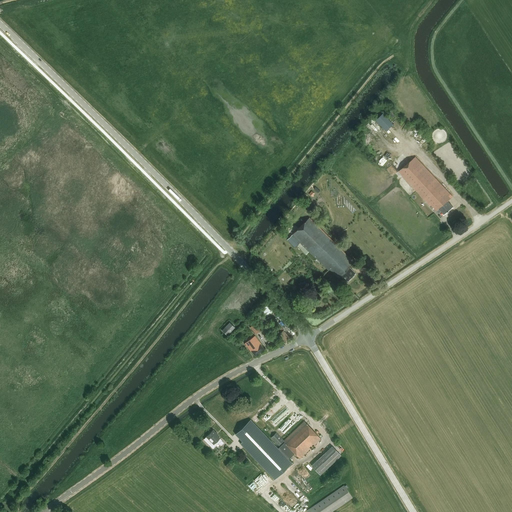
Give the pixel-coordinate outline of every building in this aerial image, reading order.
[(382,113),(375,120),(385,131),(392,124),(382,113)] [(377,160),(388,152),(384,147),(373,156),(377,160)] [(399,172),(411,186),(412,185),(430,206),(432,204),(440,213),(442,211),(445,214),(454,206),(449,200),(452,198),(449,195),(450,194),(416,157),(399,172)] [(381,167),(388,162),(385,158),(378,164),(381,167)] [(347,281),(355,272),(350,267),(354,263),(309,217),(287,239),(295,247),(297,245),(300,242),(309,251),(320,263),(321,262),(329,270),(330,269),(339,278),(341,275),(347,281)] [(300,242),(297,245),(306,254),(309,251),(300,242)] [(266,301),(263,305),(271,313),(274,310),(266,301)] [(227,335),(235,327),(230,322),(222,330),(227,335)] [(254,324),(250,327),(256,334),(260,331),(256,326),(254,324)] [(283,342),(289,337),(282,328),(276,333),(283,342)] [(255,356),(263,350),(260,346),(261,345),(255,336),(250,340),(248,341),(245,344),(251,353),(252,352),(255,356)] [(280,411),(285,417),(292,412),(287,406),(280,411)] [(251,420),(235,434),(242,441),(240,443),(274,480),(292,463),(289,459),(289,458),(279,447),(278,449),(251,420)] [(276,432),(271,438),(280,447),(279,447),(289,458),(295,453),(300,459),(321,439),(304,421),(284,440),(276,432)] [(213,429),(206,437),(210,441),(215,447),(222,440),(220,438),(218,435),(216,434),(217,433),(213,429)] [(332,447),(319,459),(327,468),(341,456),(332,447)] [(306,511),(330,511),(352,498),(346,489),(349,487),(347,484),(306,511)]
